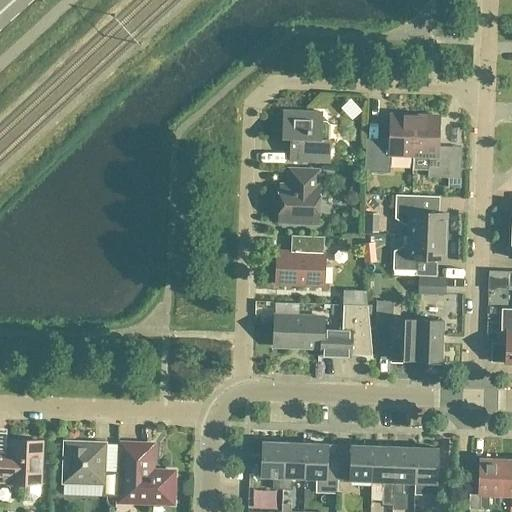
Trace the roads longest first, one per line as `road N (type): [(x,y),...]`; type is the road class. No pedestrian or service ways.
road 1 (residential): [(237,397),(251,111),(263,95),(280,86),(485,88)]
road 2 (residential): [(473,402),(485,88)]
road 3 (unclassified): [(473,402),(237,397)]
road 4 (residential): [(0,406),(218,414)]
